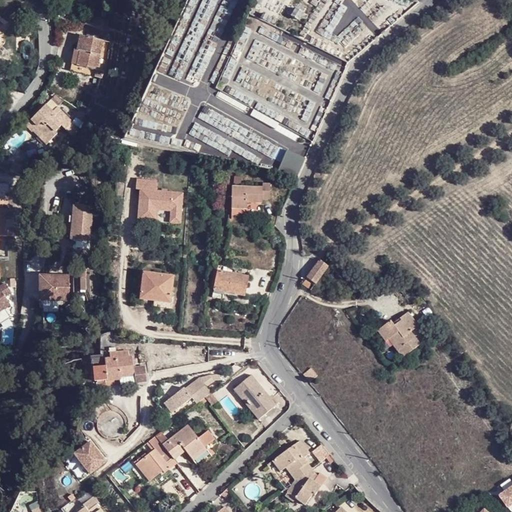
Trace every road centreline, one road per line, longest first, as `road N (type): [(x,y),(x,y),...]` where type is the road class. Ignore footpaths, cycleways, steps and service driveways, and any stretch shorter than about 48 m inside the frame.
road 1 (tertiary): [(308,397),(269,352),(266,333),(291,270),(289,210),(353,66),(431,0)]
road 2 (unknown): [(123,148),(122,311),(141,327),(269,352)]
road 3 (residential): [(185,511),(308,397)]
road 4 (tertiary): [(399,511),(308,397)]
road 5 (residential): [(0,128),(35,89),(44,59),(45,21),(35,0)]
